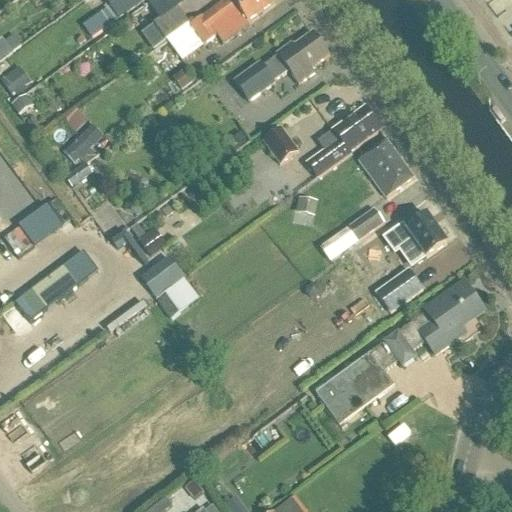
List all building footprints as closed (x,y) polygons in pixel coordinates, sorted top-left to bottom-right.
[(126,0),(111,11),(120,24),(147,4),(143,0),(126,0)] [(274,7),(269,0),(243,0),(235,7),(229,0),(190,29),(168,45),(183,66),(205,49),(218,40),(212,32),(238,13),(248,27),(274,7)] [(190,29),(191,29),(178,11),(155,28),(168,45),(190,29)] [(11,34),(0,41),(0,62),(21,49),(11,34)] [(314,77),(312,73),(329,61),(313,38),(295,51),(292,47),(277,58),(278,60),(263,71),(260,68),(234,86),(249,106),(274,88),(274,86),(289,75),(298,89),(314,77)] [(21,72),(4,85),(16,102),(34,89),(21,72)] [(182,94),(195,84),(186,73),(173,82),(182,94)] [(20,120),(34,110),(26,100),(12,110),(20,120)] [(75,111),(62,122),(72,134),(85,124),(75,111)] [(318,183),(351,159),(350,157),(382,134),(366,112),(333,136),(340,145),(308,168),(318,183)] [(299,156),(282,132),(263,146),(280,170),(299,156)] [(95,150),(86,140),(72,153),(81,163),(95,150)] [(386,203),(414,183),(386,146),(359,166),(386,203)] [(72,192),(93,177),(86,168),(65,183),(72,192)] [(103,180),(96,185),(103,195),(110,190),(103,180)] [(286,187),(269,200),(278,212),(295,200),(286,187)] [(146,198),(134,193),(126,214),(139,219),(146,198)] [(42,214),(1,238),(15,262),(67,231),(50,202),(39,209),(42,214)] [(298,203),(297,214),(296,218),(315,221),(317,206),(298,203)] [(331,267),(385,228),(375,213),(320,253),(331,267)] [(388,262),(395,257),(394,256),(412,243),(426,263),(447,248),(427,220),(408,234),(404,227),(382,242),(383,243),(377,248),(388,262)] [(151,262),(164,253),(152,236),(146,240),(137,228),(132,232),(140,244),(139,245),(151,262)] [(64,271),(15,308),(30,327),(79,291),(94,280),(81,262),(66,273),(64,271)] [(425,295),(409,273),(376,298),(391,318),(425,295)] [(171,324),(199,303),(185,283),(156,305),(171,324)] [(433,326),(430,328),(418,337),(426,347),(436,361),(466,338),(462,333),(486,316),(464,286),(425,315),(433,326)] [(418,337),(430,328),(424,320),(317,401),(341,433),(395,392),(385,378),(399,368),(404,373),(417,363),(412,358),(426,347),(418,337)] [(193,333),(186,337),(199,354),(205,349),(193,333)] [(250,339),(250,349),(259,349),(259,339),(250,339)] [(351,358),(359,365),(373,349),(365,342),(351,358)] [(187,511),(180,503),(169,511),(187,511)]
